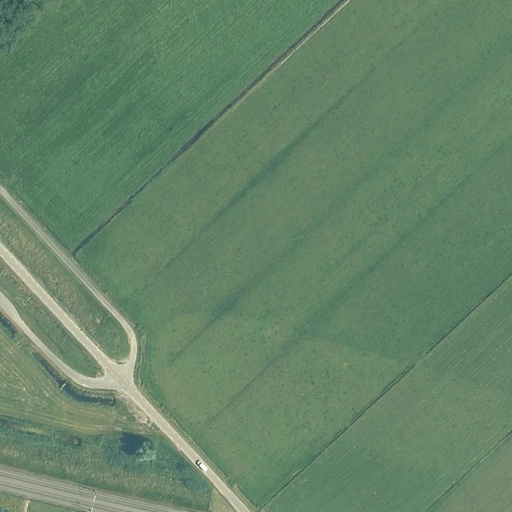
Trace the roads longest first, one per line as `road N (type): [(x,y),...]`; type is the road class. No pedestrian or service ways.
road 1 (unclassified): [(244,511),(0,249)]
road 2 (track): [(119,378),(133,351),(127,328),(0,189)]
